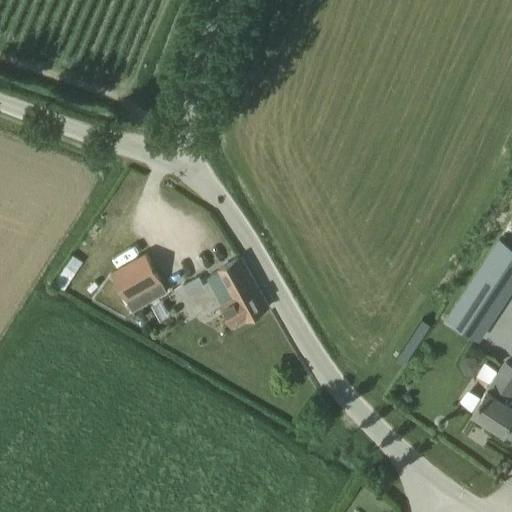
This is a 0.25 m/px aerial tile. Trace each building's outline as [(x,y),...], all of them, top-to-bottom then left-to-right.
[(114,255),(140,206),(130,200),(103,249),(114,255)] [(511,240),(501,234),(447,315),(479,336),(511,286),(511,240)] [(162,281),(146,252),(111,271),(127,300),(162,281)] [(269,307),(242,257),(220,269),(221,270),(208,277),(222,303),(219,304),(232,327),(269,307)] [(199,276),(183,285),(188,295),(205,285),(199,276)] [(481,365),(477,356),(465,356),(459,365),(465,375),(475,375),(481,365)] [(511,366),(506,362),(473,411),(505,433),(507,429),(511,432),(511,366)]
